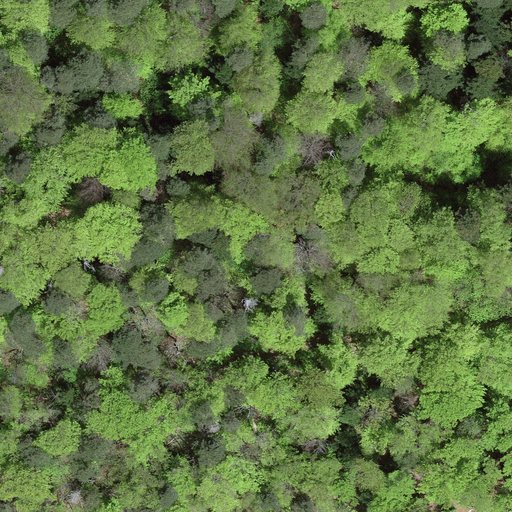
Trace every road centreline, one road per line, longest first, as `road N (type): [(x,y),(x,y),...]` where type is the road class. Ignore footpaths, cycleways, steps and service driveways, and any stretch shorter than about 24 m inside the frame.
road 1 (track): [(511,173),(470,189),(439,183),(365,161),(285,114),(176,68),(0,36)]
road 2 (track): [(0,383),(79,379),(367,333),(511,290)]
